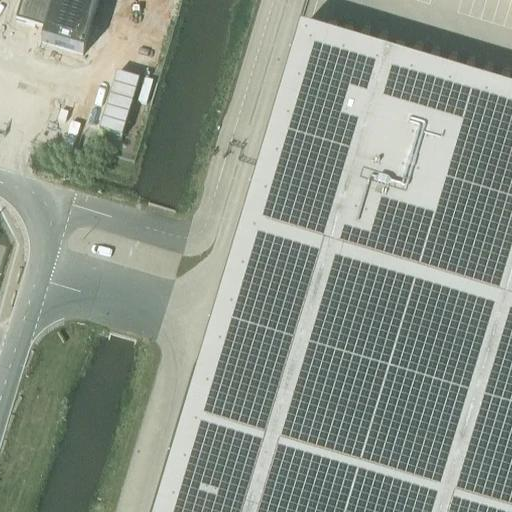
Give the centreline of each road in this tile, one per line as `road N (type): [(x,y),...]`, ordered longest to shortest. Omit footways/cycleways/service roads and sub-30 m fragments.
road 1 (unclassified): [(0,377),(55,190),(0,173)]
road 2 (unknown): [(47,217),(191,283)]
